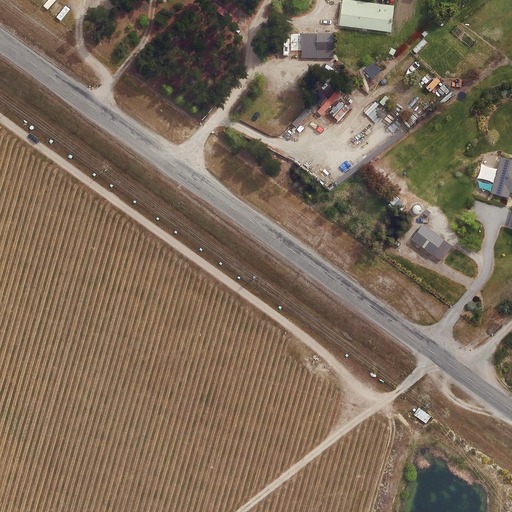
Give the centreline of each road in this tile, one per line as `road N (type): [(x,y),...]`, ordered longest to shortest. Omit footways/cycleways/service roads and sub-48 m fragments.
road 1 (residential): [(0,39),(511,410)]
road 2 (track): [(390,402),(0,111)]
road 3 (track): [(427,348),(228,511)]
